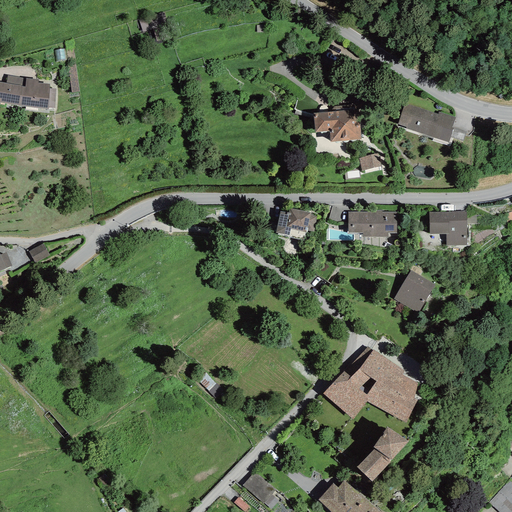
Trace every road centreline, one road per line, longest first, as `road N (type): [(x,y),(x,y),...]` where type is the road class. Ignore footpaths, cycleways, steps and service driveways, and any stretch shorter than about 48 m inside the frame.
road 1 (residential): [(197,511),(346,357),(350,332),(233,238),(201,228),(104,235)]
road 2 (tertiary): [(104,235),(133,214),(179,201),(477,198),(511,189)]
road 3 (tertiary): [(511,115),(441,95),(294,0)]
road 4 (tertiary): [(0,323),(104,235)]
